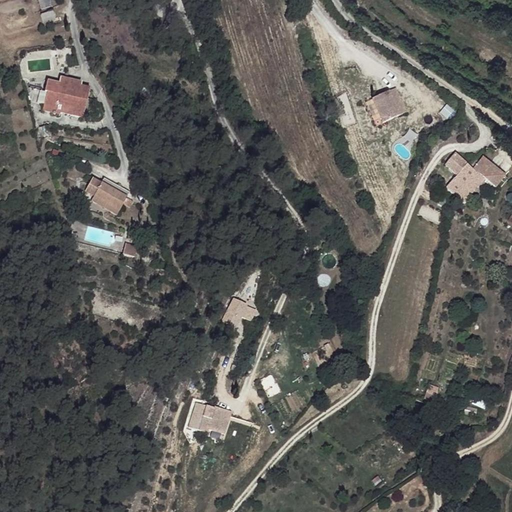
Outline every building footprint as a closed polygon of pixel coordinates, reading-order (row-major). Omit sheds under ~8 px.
[(42,15),(45,21),(55,18),(53,11),(42,15)] [(32,76),(34,83),(47,86),(48,79),(32,76)] [(46,91),(48,91),(91,99),(94,87),(83,85),(83,82),(62,77),(61,82),(48,79),(47,86),(46,91)] [(396,86),(373,97),(385,121),(408,110),(396,86)] [(91,101),(48,91),(47,103),(61,106),(63,101),(80,104),(78,113),(88,115),(91,101)] [(91,101),(91,99),(48,91),(91,101)] [(47,103),(45,110),(65,114),(66,110),(78,113),(80,104),(63,101),(61,106),(47,103)] [(474,168),(456,153),(446,164),(458,174),(447,186),(463,201),(485,176),(496,186),(506,174),(484,156),(474,168)] [(108,181),(99,197),(125,211),(133,196),(108,181)] [(99,197),(95,203),(120,219),(125,211),(99,197)] [(245,305),(233,298),(226,311),(227,312),(234,316),(236,317),(237,318),(245,305)] [(234,316),(227,312),(222,320),(228,323),(234,316)] [(434,399),(439,389),(431,385),(426,396),(434,399)] [(210,397),(203,419),(213,422),(213,419),(223,422),(227,409),(230,409),(233,401),(220,396),(218,399),(210,397)] [(227,409),(223,422),(229,424),(237,402),(233,401),(230,409),(227,409)]
